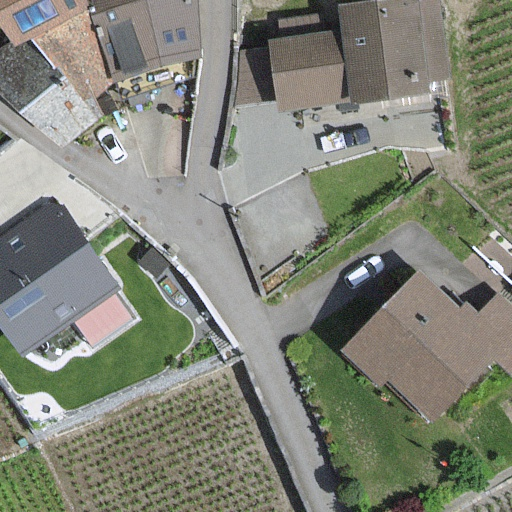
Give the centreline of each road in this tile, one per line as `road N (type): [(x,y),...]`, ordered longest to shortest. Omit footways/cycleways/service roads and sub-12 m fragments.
road 1 (unclassified): [(190,239),(248,322),(329,511)]
road 2 (residential): [(190,239),(209,116),(215,0)]
road 3 (unclassified): [(0,106),(190,239)]
